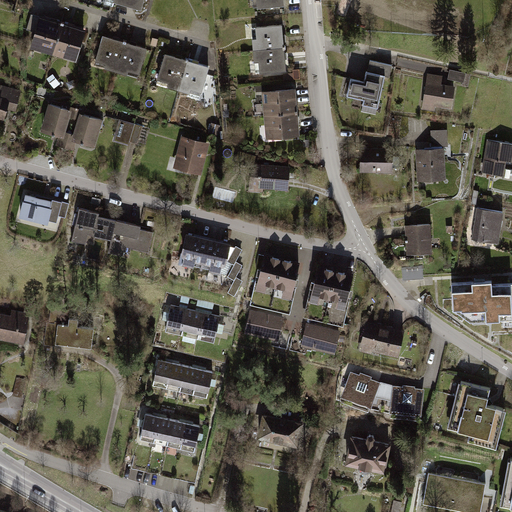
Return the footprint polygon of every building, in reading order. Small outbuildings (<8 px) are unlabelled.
[(144,0),(105,0),(105,4),(113,6),(115,2),(141,9),(144,0)] [(43,49),(54,52),(63,24),(41,17),(34,41),(45,45),(43,49)] [(63,24),(54,52),(65,56),(67,51),(77,54),(84,30),(63,24)] [(281,26),(251,29),(253,51),(284,48),(281,26)] [(106,68),(117,71),(125,42),(104,36),(96,60),(107,63),(106,68)] [(125,42),(117,71),(128,74),(129,70),(140,73),(147,49),(125,42)] [(284,48),(253,51),(255,73),(286,71),(284,48)] [(169,86),(179,89),(188,61),(166,54),(159,78),(170,81),(169,86)] [(369,59),(367,71),(384,75),(389,76),(392,64),(369,59)] [(188,61),(179,89),(190,92),(192,88),(203,91),(210,67),(188,61)] [(451,69),(449,78),(464,81),(466,72),(451,69)] [(364,82),(351,79),(348,95),(364,98),(363,104),(377,107),(384,75),(367,71),(364,82)] [(428,75),(424,108),(434,109),(435,103),(452,105),(455,86),(440,84),(441,76),(428,75)] [(7,107),(16,109),(20,92),(2,87),(0,93),(0,116),(4,117),(7,107)] [(297,90),(261,93),(263,116),(299,112),(297,90)] [(71,110),(51,104),(43,130),(63,136),(60,145),(73,149),(76,139),(74,139),(76,134),(64,131),(69,116),(75,117),(77,108),(72,107),(71,110)] [(76,134),(74,139),(76,139),(94,145),(102,119),(82,113),(83,110),(77,108),(75,117),(80,119),(76,134)] [(299,112),(263,116),(266,138),(301,135),(299,112)] [(143,127),(121,120),(116,137),(138,144),(143,127)] [(220,127),(211,125),(209,136),(218,138),(220,127)] [(448,135),(432,137),(432,145),(448,144),(448,135)] [(206,144),(183,138),(176,165),(199,171),(206,144)] [(511,151),(511,142),(489,139),(484,170),(496,172),(493,189),(511,191),(511,168),(504,167),(506,159),(511,160),(511,151)] [(362,150),(362,170),(389,170),(389,150),(362,150)] [(420,151),(421,177),(443,176),(442,150),(420,151)] [(252,165),(251,186),(288,188),(289,168),(252,165)] [(52,200),(25,193),(21,212),(56,221),(58,215),(66,217),(69,203),(52,198),(52,200)] [(99,212),(79,208),(72,238),(85,242),(88,232),(112,237),(116,219),(98,215),(99,212)] [(503,212),(479,209),(474,237),(499,241),(503,212)] [(140,225),(116,219),(112,237),(108,250),(123,254),(126,245),(148,251),(153,232),(140,228),(140,225)] [(428,226),(408,227),(409,252),(429,251),(428,226)] [(207,237),(186,231),(178,261),(200,267),(207,237)] [(229,242),(207,237),(200,267),(221,273),(229,242)] [(275,291),(282,260),(265,256),(256,294),(266,296),(268,289),(275,291)] [(299,264),(282,260),(275,291),(282,292),(281,299),(290,301),(299,264)] [(423,266),(402,267),(403,281),(424,279),(423,266)] [(329,302),(336,272),(319,268),(310,305),(320,307),(322,300),(329,302)] [(353,276),(336,272),(329,302),(337,304),(335,310),(345,312),(353,276)] [(452,285),(454,308),(471,321),(504,318),(504,325),(511,324),(511,284),(491,286),(490,282),(452,285)] [(220,316),(172,304),(166,329),(215,340),(220,316)] [(29,319),(0,312),(0,335),(23,341),(29,319)] [(283,319),(251,312),(246,334),(278,341),(283,319)] [(94,327),(48,322),(45,341),(91,347),(94,327)] [(403,333),(367,323),(361,348),(397,358),(403,333)] [(340,332),(308,324),(302,347),(334,355),(340,332)] [(213,371),(159,359),(153,383),(207,395),(213,371)] [(359,378),(350,374),(338,401),(369,412),(373,400),(379,382),(371,381),(372,379),(360,375),(359,378)] [(379,382),(373,400),(389,403),(391,386),(379,382)] [(488,391),(458,383),(445,429),(466,435),(464,442),(493,450),(504,412),(484,406),(488,391)] [(400,388),(391,386),(389,403),(387,415),(419,418),(422,392),(413,391),(414,388),(401,387),(400,388)] [(200,425),(146,413),(141,437),(195,450),(200,425)] [(305,423),(262,414),(258,434),(301,443),(305,423)] [(366,438),(352,435),(347,461),(383,468),(389,443),(374,440),(375,434),(368,433),(366,438)] [(135,451),(132,465),(195,480),(199,466),(135,451)] [(511,457),(508,457),(499,504),(511,506),(511,457)] [(486,482),(429,472),(423,501),(480,511),(486,482)] [(391,511),(400,511),(402,505),(394,503),(391,511)]
